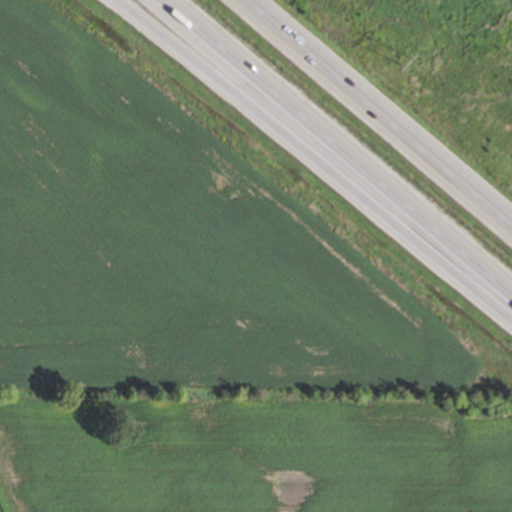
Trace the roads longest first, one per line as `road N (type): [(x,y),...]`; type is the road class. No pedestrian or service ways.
road 1 (motorway): [(122,0),(511,317)]
road 2 (motorway): [(167,0),(511,290)]
road 3 (motorway): [(511,220),(253,0)]
